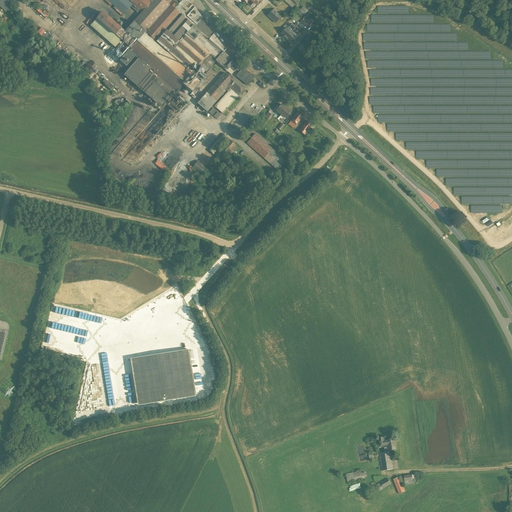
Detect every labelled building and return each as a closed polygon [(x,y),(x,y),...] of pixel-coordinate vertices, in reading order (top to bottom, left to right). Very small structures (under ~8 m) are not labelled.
[(0,0),(0,7),(5,12),(14,2),(11,0),(0,0)] [(176,92),(182,84),(185,87),(182,91),(186,94),(189,90),(192,93),(199,87),(201,85),(200,84),(206,77),(208,78),(210,77),(206,73),(210,69),(209,69),(215,61),(231,75),(240,65),(235,61),(234,61),(230,58),(230,59),(223,52),(226,49),(214,33),(214,34),(194,7),(188,0),(129,0),(134,4),(131,8),(138,14),(139,12),(141,13),(124,32),(102,12),(91,25),(125,54),(119,61),(126,67),(135,56),(138,59),(124,75),(158,105),(156,107),(159,109),(161,107),(175,91),(176,92)] [(304,16),(308,11),(303,7),(297,13),(300,14),(301,13),(304,16)] [(275,22),(281,16),(275,11),(276,10),(274,9),(273,10),(273,9),(268,15),(275,22)] [(285,27),(280,33),(285,38),(297,25),(296,24),(294,26),(292,24),(287,29),(285,27)] [(297,25),(285,38),(290,42),(293,39),(296,42),(301,36),(299,35),(304,29),(298,24),(297,25)] [(242,68),(236,76),(247,85),(253,78),(242,68)] [(238,95),(235,92),(237,91),(240,93),(245,88),(233,78),(232,79),(225,73),(197,104),(207,112),(227,90),(228,91),(215,105),(223,113),(226,109),(225,108),(227,106),(228,107),(238,95)] [(105,84),(104,84),(107,87),(111,91),(113,87),(110,84),(110,83),(105,79),(102,81),(105,84)] [(277,114),(278,113),(281,115),(286,108),(281,104),(276,111),(275,113),(277,114)] [(208,112),(215,119),(220,114),(213,107),(208,112)] [(286,108),(281,115),(283,117),(282,118),(284,120),(291,112),(286,108)] [(264,117),(268,120),(272,115),(268,112),(264,117)] [(294,127),(302,117),(296,113),(288,124),(293,128),(294,127)] [(306,121),(300,129),(306,133),(312,125),(306,121)] [(208,150),(214,155),(228,139),(222,133),(208,150)] [(246,143),(277,171),(285,161),(255,134),(246,143)] [(229,153),(231,156),(238,148),(229,139),(215,156),(224,164),(228,160),(225,158),(229,153)] [(192,167),(200,174),(206,168),(198,161),(192,167)] [(188,349),(130,358),(137,401),(160,398),(160,402),(173,400),(172,395),(195,392),(188,349)] [(389,452),(388,451),(396,449),(395,444),(394,439),(384,440),(384,437),(378,438),(379,447),(387,446),(388,448),(384,448),(385,453),(380,454),(381,460),(380,461),(381,471),(392,469),(389,452)] [(346,474),(347,482),(365,479),(363,471),(346,474)] [(403,476),(404,476),(400,476),(401,482),(399,477),(393,480),(398,494),(405,491),(402,485),(416,483),(415,479),(416,479),(415,474),(412,475),(411,475),(403,476)] [(375,493),(375,494),(391,484),(387,478),(375,486),(374,484),(370,486),(370,485),(367,487),(368,489),(369,489),(372,495),(375,493)]
